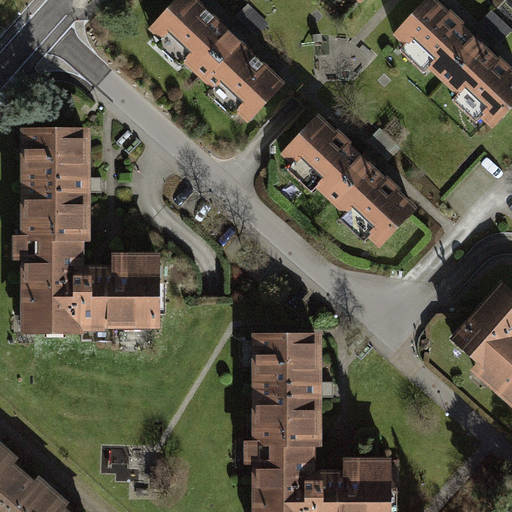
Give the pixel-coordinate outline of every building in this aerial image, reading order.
[(172,0),(141,36),(243,127),(283,82),(190,0),(172,0)] [(423,0),(388,40),(490,132),(511,107),(511,72),(430,0),(423,0)] [(277,163),(378,252),(418,207),(318,118),(277,163)] [(85,129),(15,130),(18,338),(163,336),(162,256),(126,257),(86,257),(85,197),(85,129)] [(469,367),(511,403),(511,288),(502,280),(477,308),(450,338),(475,360),(469,367)] [(316,331),(247,331),(249,511),(394,511),(394,457),(357,458),(318,458),(317,396),(316,331)] [(14,456),(0,443),(0,511),(64,511),(61,509),(67,502),(37,476),(32,482),(8,462),(14,456)]
